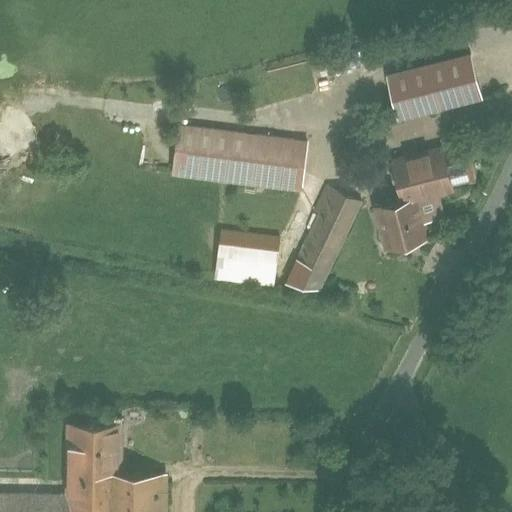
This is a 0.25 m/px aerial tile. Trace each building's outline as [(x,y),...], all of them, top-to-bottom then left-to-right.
[(478,98),(466,48),(384,68),(396,118),(478,98)] [(28,123),(20,113),(7,106),(0,105),(0,169),(2,170),(15,166),(24,158),(30,146),(31,135),(28,123)] [(300,191),(306,137),(175,122),(168,176),(300,191)] [(442,220),(435,191),(452,186),(441,143),(384,158),(395,201),(371,207),(382,250),(426,239),(423,225),(442,220)] [(323,284),(358,201),(323,186),(310,212),(313,213),(286,275),(302,282),(320,290),(323,284)] [(213,254),(271,261),(275,235),(216,228),(213,254)] [(0,511),(163,511),(165,471),(118,470),(120,421),(60,419),(58,491),(0,489),(0,511)]
